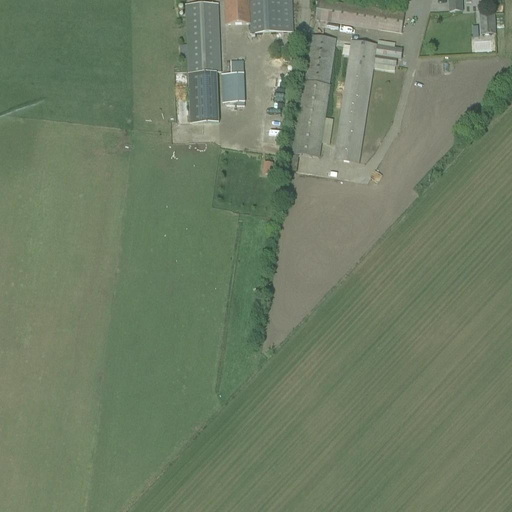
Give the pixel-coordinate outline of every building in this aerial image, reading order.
[(224,6),(225,26),(250,26),(250,36),(293,35),(291,0),(226,0),(226,6),(224,6)] [(462,14),(461,0),(448,0),(449,14),(462,14)] [(318,2),(315,22),(401,35),(402,29),(404,15),(318,2)] [(218,5),(184,6),(188,76),(216,75),(221,75),(218,5)] [(479,16),(480,36),(496,36),(495,15),(479,16)] [(310,37),(303,83),(301,83),(288,172),(296,173),(298,158),(319,160),(322,145),(329,146),(333,121),(325,120),(329,87),(336,41),(310,37)] [(402,51),(351,44),(334,162),(359,166),(374,65),(395,68),(396,60),(400,61),(402,51)] [(274,126),(268,126),(269,134),(281,134),(281,121),(274,121),(274,126)] [(262,135),(261,143),(280,143),(280,136),(262,135)]
